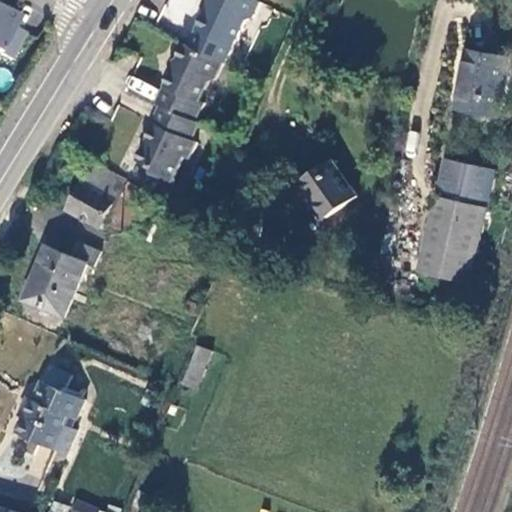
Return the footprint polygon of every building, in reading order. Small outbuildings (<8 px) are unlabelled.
[(263,0),(215,0),(192,46),(229,64),(263,0)] [(9,16),(0,11),(0,56),(9,61),(21,35),(4,27),(9,16)] [(178,74),(164,102),(182,109),(200,115),(212,88),(219,83),(229,64),(192,46),(185,60),(175,65),(178,74)] [(500,117),(511,60),(470,52),(459,109),(500,117)] [(129,75),(124,88),(152,100),(157,88),(129,75)] [(182,109),(164,102),(163,106),(166,107),(156,126),(159,127),(142,163),(154,169),(157,176),(173,184),(186,157),(190,159),(198,144),(194,143),(203,126),(199,124),(207,107),(204,105),(200,115),(182,109)] [(337,160),(300,184),(312,201),(317,197),(330,217),(361,197),(337,160)] [(452,160),(442,198),(491,210),(500,172),(452,160)] [(130,183),(96,162),(68,210),(104,229),(107,223),(130,183)] [(125,234),(150,193),(130,183),(107,223),(125,234)] [(491,210),(442,198),(424,269),(473,281),(491,210)] [(206,215),(200,223),(200,225),(226,240),(228,237),(232,230),(206,215)] [(73,257),(48,247),(25,302),(67,319),(91,265),(73,257)] [(198,318),(204,306),(191,303),(186,314),(198,318)] [(217,355),(201,349),(187,386),(203,392),(217,355)] [(75,376),(58,368),(50,383),(44,381),(35,399),(31,397),(21,416),(26,418),(19,434),(58,451),(71,425),(74,417),(80,420),(89,401),(67,392),(75,376)] [(71,425),(58,451),(69,456),(82,431),(71,425)]
